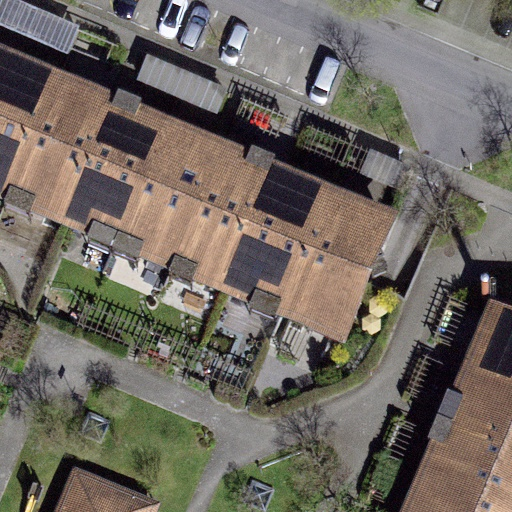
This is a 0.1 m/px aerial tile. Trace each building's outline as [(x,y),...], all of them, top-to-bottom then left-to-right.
[(12,195),(56,88),(0,64),(0,198),(8,202),(12,195)] [(67,226),(115,112),(56,88),(12,195),(38,205),(35,213),(67,226)] [(121,240),(166,135),(115,112),(67,226),(96,239),(99,231),(121,240)] [(178,264),(222,158),(166,135),(121,240),(145,251),(142,258),(174,272),(178,264)] [(224,293),(272,179),(222,158),(178,264),(200,273),(196,281),(224,293)] [(286,310),(332,205),(272,179),(224,293),(257,307),(260,299),(286,310)] [(378,253),(389,229),(332,205),(286,310),(282,318),(314,331),(315,337),(339,346),(368,275),(385,270),(378,253)] [(511,326),(496,320),(472,380),(511,396),(511,326)] [(511,396),(472,380),(451,430),(511,455),(511,396)] [(511,511),(511,455),(451,430),(430,481),(504,511),(511,511)] [(159,511),(160,511),(77,475),(61,511),(159,511)] [(504,511),(430,481),(416,511),(504,511)]
